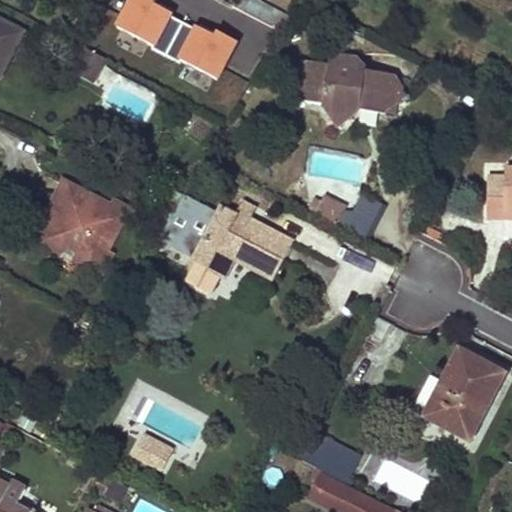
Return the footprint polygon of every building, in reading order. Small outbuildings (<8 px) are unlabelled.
[(272,27),(281,31),(288,19),(252,0),(236,0),(233,7),(243,12),(272,27)] [(272,27),(243,12),(236,26),(264,40),(272,27)] [(0,76),(23,33),(0,21),(0,76)] [(105,59),(88,50),(75,75),(92,84),(105,59)] [(339,127),(359,110),(384,114),(397,105),(407,98),(393,76),(366,72),(366,71),(358,61),(340,58),(329,65),(329,66),(307,63),(303,88),(302,102),(323,106),(339,127)] [(294,61),(291,86),(303,88),(307,63),(294,61)] [(397,105),(384,114),(395,116),(397,105)] [(511,170),(505,170),(505,178),(488,178),(487,220),(506,220),(506,213),(511,212),(511,170)] [(45,234),(70,188),(62,184),(37,230),(45,234)] [(105,254),(125,217),(111,210),(70,188),(45,234),(37,230),(32,227),(23,244),(27,248),(44,243),(59,251),(64,242),(86,253),(82,262),(97,270),(105,254)] [(12,199),(0,193),(0,221),(0,222),(12,199)] [(363,193),(344,230),(369,243),(388,206),(363,193)] [(315,215),(337,227),(346,210),(323,198),(322,201),(316,199),(312,207),(317,210),(315,215)] [(201,211),(181,200),(173,215),(164,232),(159,242),(179,252),(201,211)] [(135,213),(115,203),(111,210),(125,217),(135,213)] [(274,280),(293,244),(246,219),(240,216),(223,207),(216,219),(201,211),(179,252),(194,261),(192,264),(223,280),(235,259),(274,280)] [(173,215),(163,209),(153,227),(164,232),(173,215)] [(424,226),(420,234),(440,244),(444,235),(424,226)] [(64,242),(59,251),(82,262),(86,253),(64,242)] [(338,262),(327,297),(377,313),(394,262),(333,243),(327,258),(338,262)] [(112,257),(105,254),(97,270),(99,282),(112,257)] [(377,317),(367,336),(380,342),(390,323),(377,317)] [(425,418),(470,442),(505,376),(460,352),(425,418)] [(87,366),(76,385),(85,390),(96,371),(87,366)] [(173,449),(144,434),(132,457),(161,472),(173,449)] [(346,484),(361,457),(316,434),(301,461),(346,484)] [(113,479),(94,470),(90,478),(109,488),(113,479)] [(309,500),(332,511),(344,511),(354,492),(321,475),(309,500)] [(0,484),(8,489),(11,484),(0,477),(0,484)] [(8,489),(0,484),(0,511),(28,511),(17,506),(25,491),(11,484),(8,489)] [(354,492),(344,511),(379,511),(382,506),(354,492)]
